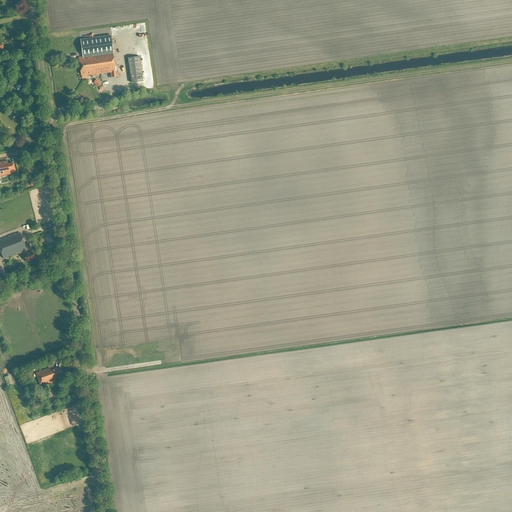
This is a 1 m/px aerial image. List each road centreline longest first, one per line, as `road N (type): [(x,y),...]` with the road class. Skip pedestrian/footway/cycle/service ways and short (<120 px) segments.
road 1 (unclassified): [(69,263),(32,0)]
road 2 (unclassified): [(104,511),(69,263)]
road 3 (unknown): [(50,127),(169,107)]
